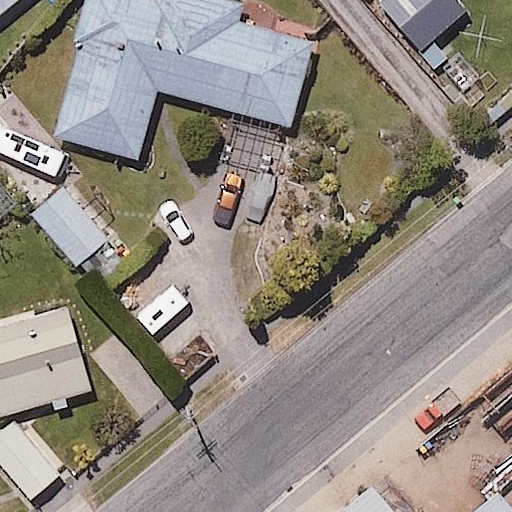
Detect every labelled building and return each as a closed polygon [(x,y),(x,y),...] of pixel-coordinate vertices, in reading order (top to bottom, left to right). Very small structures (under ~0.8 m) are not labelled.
[(149,0),(149,1),(144,0),(92,0),(51,144),(131,166),(152,95),(286,133),(310,50),(232,28),(236,12),(195,0),(149,0)] [(478,7),(471,0),(379,0),(377,2),(424,55),(478,7)] [(53,131),(2,76),(0,77),(0,143),(18,163),(53,131)] [(142,253),(65,167),(27,202),(104,287),(142,253)] [(74,299),(0,317),(0,405),(95,381),(74,299)] [(66,470),(16,411),(0,424),(0,464),(31,500),(66,470)] [(385,511),(366,489),(338,511),(497,511),(486,498),(469,511),(385,511)]
